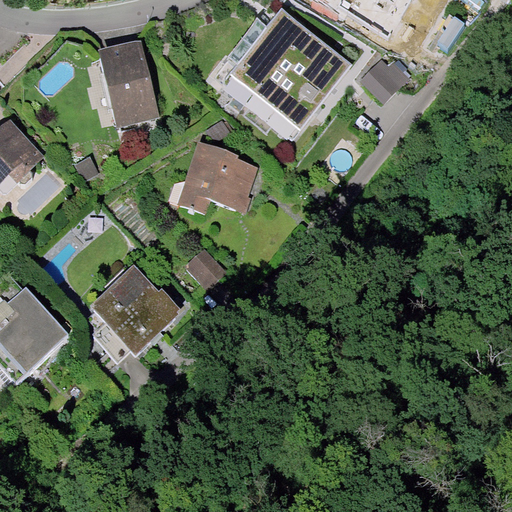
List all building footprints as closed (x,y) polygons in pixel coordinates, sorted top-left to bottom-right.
[(353,66),(282,8),(267,25),(258,18),(228,55),(238,64),(231,73),(300,130),(353,66)] [(141,41),(99,51),(118,128),(160,118),(141,41)] [(381,67),(360,88),(383,111),(412,83),(395,66),(388,73),(381,67)] [(0,187),(9,180),(21,193),(49,169),(11,126),(0,135),(0,187)] [(260,167),(198,147),(185,184),(174,187),(167,207),(201,218),(207,201),(244,213),(260,167)] [(93,161),(75,169),(84,189),(102,180),(93,161)] [(206,252),(185,270),(203,292),(224,274),(206,252)] [(16,282),(0,295),(0,375),(13,391),(69,343),(16,282)] [(133,283),(93,315),(107,333),(96,342),(125,378),(177,337),(133,283)]
